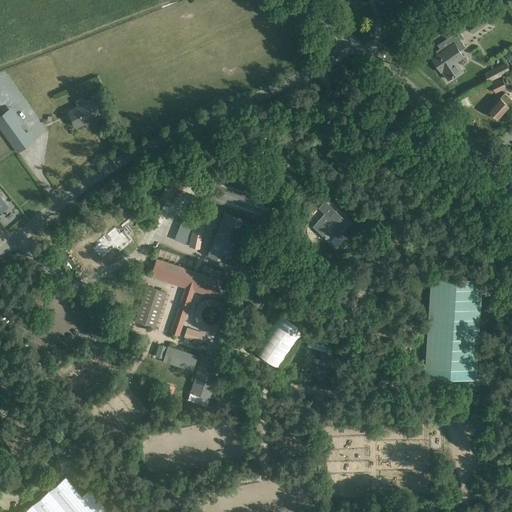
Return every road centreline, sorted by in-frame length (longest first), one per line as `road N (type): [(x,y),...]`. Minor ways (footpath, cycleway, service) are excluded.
road 1 (unclassified): [(0,256),(131,154),(319,68),(352,42)]
road 2 (unknown): [(336,511),(331,397),(321,386),(259,382),(227,355)]
road 3 (unclassified): [(511,194),(424,99),(352,42)]
road 4 (unknown): [(321,386),(470,378),(490,385),(511,412)]
road 5 (unknown): [(461,511),(483,382)]
